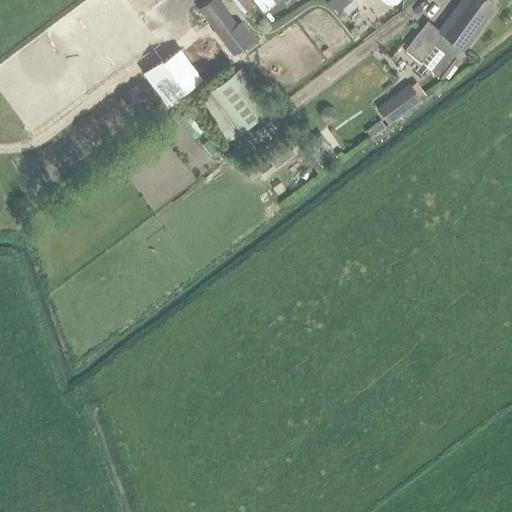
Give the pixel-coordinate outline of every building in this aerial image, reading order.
[(241,22),(238,25),(219,0),(211,0),(199,10),(232,55),(253,39),(241,22)] [(233,0),(243,13),(253,5),(249,0),(233,0)] [(276,4),(272,0),(252,0),(263,14),(276,4)] [(352,0),(328,0),(326,2),(335,13),(349,1),(350,2),(352,0)] [(421,63),(432,72),(447,53),(453,58),(461,47),(463,49),(477,31),(476,30),(491,10),(487,7),(492,2),(489,0),(462,0),(439,31),(427,22),(405,51),(421,63)] [(432,72),(442,80),(457,61),(453,58),(447,53),(432,72)] [(209,92),(240,133),(265,113),(234,73),(209,92)] [(421,100),(409,84),(376,109),(389,125),(421,100)] [(234,125),(209,93),(194,104),(219,137),(234,125)] [(304,145),(321,168),(337,156),(320,134),(304,145)]
